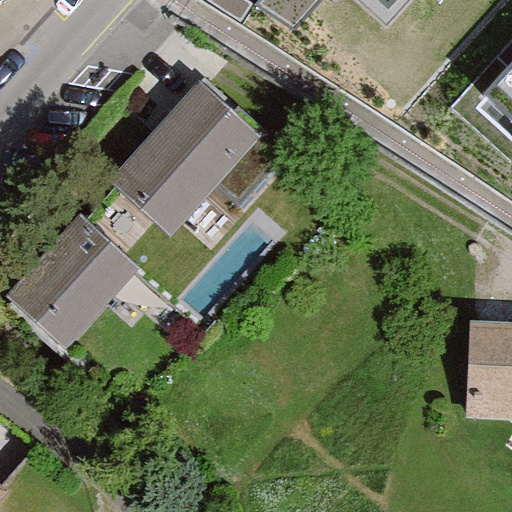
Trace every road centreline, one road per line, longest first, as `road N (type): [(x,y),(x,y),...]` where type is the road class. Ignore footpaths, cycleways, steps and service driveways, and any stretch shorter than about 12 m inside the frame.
road 1 (unknown): [(319,0),(501,100)]
road 2 (residential): [(117,0),(0,127)]
